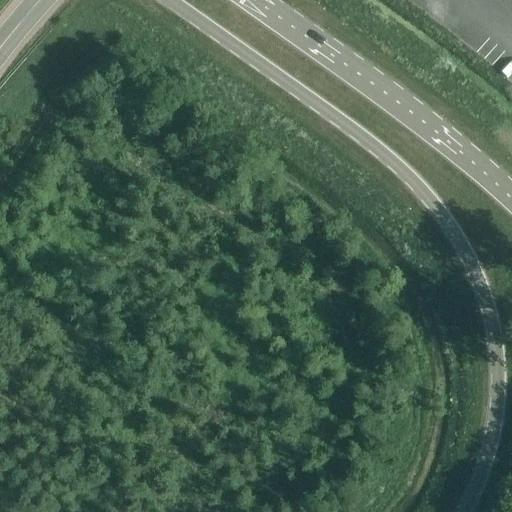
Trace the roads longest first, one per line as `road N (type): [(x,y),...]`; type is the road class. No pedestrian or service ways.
road 1 (primary): [(170,0),(379,152),(455,233),(491,324),(499,388),(482,474),(462,511)]
road 2 (primary): [(511,200),(254,0)]
